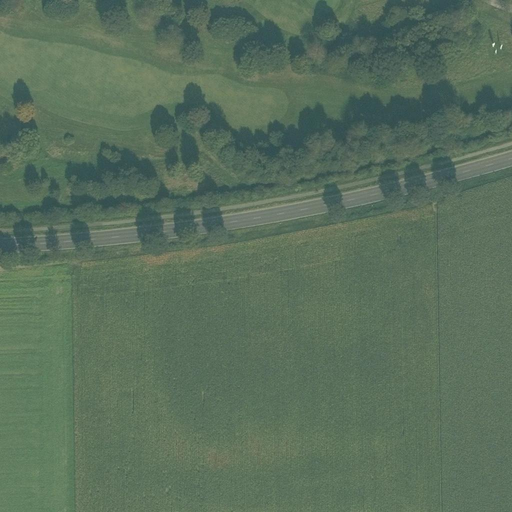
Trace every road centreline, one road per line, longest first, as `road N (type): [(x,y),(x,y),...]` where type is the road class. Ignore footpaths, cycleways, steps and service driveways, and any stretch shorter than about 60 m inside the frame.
road 1 (unknown): [(0,211),(346,170),(398,147),(511,122)]
road 2 (secondary): [(511,159),(240,221),(0,246)]
